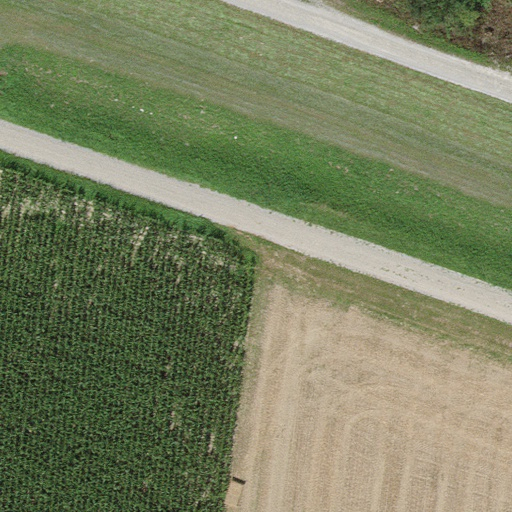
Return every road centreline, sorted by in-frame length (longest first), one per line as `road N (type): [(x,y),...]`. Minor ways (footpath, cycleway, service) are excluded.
road 1 (track): [(511,310),(0,139)]
road 2 (track): [(253,0),(511,88)]
